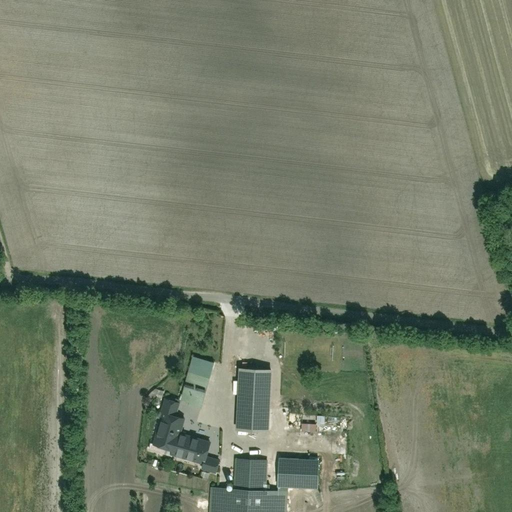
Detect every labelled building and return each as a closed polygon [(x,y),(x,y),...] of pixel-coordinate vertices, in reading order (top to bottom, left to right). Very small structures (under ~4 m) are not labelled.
[(178,400),(199,407),(213,364),(192,357),(178,400)] [(228,392),(228,423),(266,423),(267,392),(228,392)] [(183,417),(163,412),(154,451),(215,465),(220,445),(212,443),(216,426),(197,421),(193,438),(179,435),(183,417)] [(288,456),(276,456),(275,485),(304,486),(305,457),(288,456)] [(234,463),(234,485),(266,484),(266,462),(234,463)] [(207,511),(282,511),(283,492),(208,488),(207,511)]
